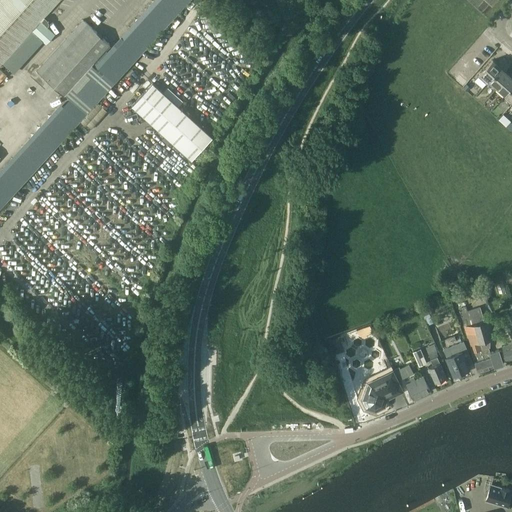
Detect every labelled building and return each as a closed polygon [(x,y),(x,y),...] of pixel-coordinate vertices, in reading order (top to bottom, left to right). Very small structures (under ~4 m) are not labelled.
[(154,0),(128,29),(95,65),(87,73),(85,71),(109,44),(83,20),(36,71),(63,95),(71,87),(73,89),(0,169),(0,208),(128,68),(189,0),(154,0)] [(0,0),(0,64),(32,30),(46,44),(55,34),(47,26),(48,25),(49,23),(48,22),(46,18),(44,17),(59,1),(59,0),(0,0)] [(489,80),(506,61),(503,58),(498,64),(492,59),(480,73),(478,76),(486,83),(489,80)] [(506,61),(489,80),(497,87),(509,74),(505,70),(510,64),(506,61)] [(511,76),(509,74),(497,87),(505,95),(511,86),(511,76)] [(192,159),(213,137),(153,83),(133,105),(192,159)] [(458,305),(464,325),(463,325),(467,338),(468,339),(471,352),(474,361),(477,372),(503,363),(498,348),(490,351),(489,347),(490,338),(494,337),(489,318),(484,319),(479,306),(467,310),(465,303),(458,305)] [(424,310),(427,320),(434,318),(430,308),(424,310)] [(506,359),(511,357),(511,327),(509,328),(511,338),(511,340),(508,341),(509,343),(502,345),(506,359)] [(335,353),(344,350),(339,336),(330,339),(335,353)] [(463,340),(444,348),(454,374),(468,368),(466,363),(471,360),(463,340)] [(436,382),(447,378),(437,356),(439,355),(434,343),(426,347),(433,364),(429,366),(436,382)] [(419,365),(425,362),(420,348),(413,351),(419,365)] [(399,380),(413,373),(409,363),(400,367),(400,366),(393,369),(399,380)] [(370,383),(365,398),(369,405),(369,409),(374,410),(376,407),(381,404),(382,404),(385,397),(399,389),(391,373),(370,383)] [(413,398),(430,389),(423,375),(415,380),(413,377),(410,379),(411,382),(406,384),(413,398)] [(32,483),(32,508),(45,507),(44,483),(32,483)] [(501,487),(491,484),(486,499),(507,506),(511,490),(510,490),(510,489),(501,486),(501,487)] [(8,500),(0,508),(3,511),(10,511),(16,507),(8,500)]
